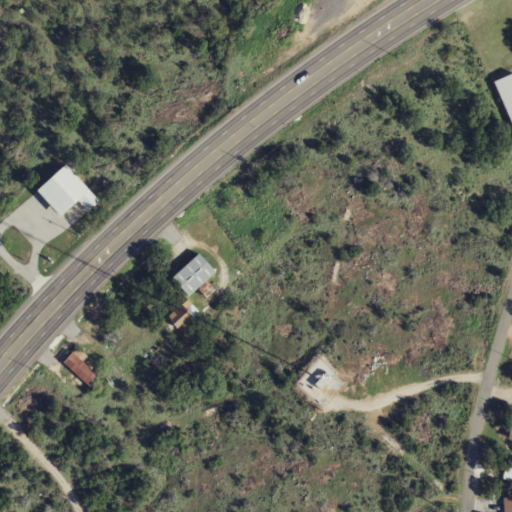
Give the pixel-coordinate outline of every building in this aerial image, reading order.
[(511,73),(494,81),(511,126),(511,73)] [(61,218),(79,203),(87,212),(99,203),(68,165),(38,190),(61,218)] [(216,271),(198,253),(172,280),(189,297),(216,271)] [(180,330),(198,311),(182,295),(164,314),(180,330)] [(142,383),(177,348),(168,339),(133,374),(142,383)] [(99,376),(73,353),(63,363),(89,387),(99,376)] [(311,397),(314,392),(316,393),(334,368),(319,358),(298,387),(311,397)]
